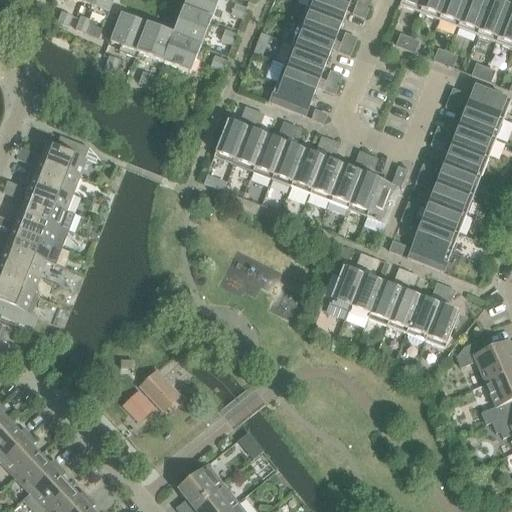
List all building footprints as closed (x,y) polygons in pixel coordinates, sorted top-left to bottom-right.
[(113,0),(83,0),(81,5),(90,8),(88,14),(105,21),(113,0)] [(186,0),(182,12),(209,22),(218,0),(186,0)] [(334,0),(308,0),(305,10),(341,24),(348,5),(334,0)] [(366,0),(358,0),(355,8),(367,13),(371,2),(366,0)] [(401,0),(398,7),(418,15),(423,0),(401,0)] [(423,0),(418,15),(437,23),(445,0),(423,0)] [(467,0),(445,0),(437,23),(456,30),(467,0)] [(467,0),(456,30),(475,38),(489,2),(484,0),(467,0)] [(40,10),(47,13),(50,4),(44,1),(40,10)] [(475,38),(494,45),(508,9),(489,2),(475,38)] [(241,22),(245,11),(234,6),(229,17),(241,22)] [(364,21),(367,13),(355,8),(352,16),(364,21)] [(494,45),(511,52),(511,10),(508,9),(494,45)] [(305,10),(297,29),(333,43),(341,24),(305,10)] [(182,12),(172,37),(199,48),(209,22),(182,12)] [(60,14),(56,25),(67,30),(71,19),(60,14)] [(135,61),(137,56),(146,27),(121,17),(110,45),(120,48),(118,54),(135,61)] [(90,23),(79,19),(74,32),(85,36),(90,23)] [(137,56),(161,65),(172,37),(146,27),(137,56)] [(297,29),(289,48),(326,62),(333,43),(297,29)] [(230,48),(235,37),(224,32),(219,43),(230,48)] [(344,35),(340,46),(352,51),(356,40),(344,35)] [(189,76),(199,48),(172,37),(161,65),(189,76)] [(395,49),(403,52),(408,41),(399,37),(395,49)] [(418,45),(408,41),(403,52),(414,56),(418,45)] [(348,59),(352,51),(340,46),(336,55),(348,59)] [(289,48),(282,67),(318,82),(326,62),(289,48)] [(432,63),(441,67),(446,55),(436,52),(432,63)] [(456,59),(446,55),(441,67),(451,71),(456,59)] [(118,62),(108,59),(103,72),(113,76),(118,62)] [(209,70),(220,74),(224,63),(213,59),(209,70)] [(282,67),(275,85),(311,100),(318,82),(282,67)] [(470,78),(479,82),(484,70),(474,67),(470,78)] [(493,74),(484,70),(479,82),(489,86),(493,74)] [(329,73),(325,84),(337,89),(341,78),(329,73)] [(141,76),(138,86),(148,90),(152,80),(141,76)] [(333,97),(337,89),(325,84),(321,93),(333,97)] [(303,119),(311,100),(275,85),(267,105),(303,119)] [(474,89),(466,109),(502,123),(509,103),(474,89)] [(451,92),(447,102),(459,107),(463,96),(451,92)] [(456,115),(459,107),(447,102),(444,110),(456,115)] [(466,109),(459,128),(494,142),(502,123),(466,109)] [(240,120),(249,124),(253,113),(244,110),(240,120)] [(322,127),(326,117),(314,112),(310,122),(322,127)] [(264,117),(253,113),(249,124),(259,128),(264,117)] [(212,160),(232,168),(246,132),(226,124),(212,160)] [(278,135),(288,139),(292,128),(282,124),(278,135)] [(301,132),(292,128),(288,139),(297,142),(301,132)] [(459,128),(451,148),(487,161),(494,142),(459,128)] [(436,130),(432,140),(444,145),(448,134),(436,130)] [(232,168),(250,175),(264,139),(246,132),(232,168)] [(250,175),(270,183),(284,147),(264,139),(250,175)] [(316,150),(325,154),(329,143),(320,139),(316,150)] [(45,148),(39,164),(78,180),(85,163),(82,162),(87,151),(59,140),(54,151),(45,148)] [(441,153),(444,145),(432,140),(429,148),(441,153)] [(339,147),(329,143),(325,154),(335,157),(339,147)] [(270,183),(288,190),(302,154),(284,147),(270,183)] [(451,148),(444,167),(479,180),(487,161),(451,148)] [(16,162),(24,165),(28,155),(20,151),(16,162)] [(288,190),(308,198),(322,162),(302,154),(288,190)] [(35,157),(28,155),(24,165),(31,168),(35,157)] [(354,165),(363,169),(367,158),(358,155),(354,165)] [(378,162),(367,158),(363,169),(374,173),(378,162)] [(325,204),(327,205),(341,169),(322,162),(308,198),(310,198),(309,202),(310,205),(321,209),(323,208),(324,208),(325,204)] [(39,164),(32,181),(71,197),(78,180),(39,164)] [(444,167),(437,186),(472,199),(479,180),(444,167)] [(421,168),(417,178),(429,183),(433,172),(421,168)] [(343,212),(346,213),(360,177),(341,169),(327,205),(330,206),(329,208),(331,213),(338,216),(343,214),(343,212)] [(402,184),(406,173),(397,169),(392,180),(402,184)] [(346,213),(365,220),(379,184),(360,177),(346,213)] [(426,191),(429,183),(417,178),(414,186),(426,191)] [(32,181),(26,198),(65,213),(71,197),(32,181)] [(399,192),(379,184),(365,220),(385,228),(399,192)] [(3,195),(11,198),(15,188),(7,185),(3,195)] [(437,186),(429,205),(464,218),(472,199),(437,186)] [(22,191),(15,188),(11,198),(18,201),(22,191)] [(26,198),(19,215),(58,230),(65,213),(26,198)] [(429,205),(422,224),(457,238),(464,218),(429,205)] [(406,206),(402,216),(414,221),(418,210),(406,206)] [(19,215),(13,232),(52,246),(58,230),(19,215)] [(411,229),(414,221),(402,216),(399,224),(411,229)] [(8,224),(2,222),(0,226),(0,233),(4,235),(8,224)] [(422,224),(415,242),(450,256),(457,238),(422,224)] [(13,232),(6,248),(45,263),(54,266),(60,250),(52,246),(13,232)] [(442,275),(450,256),(415,242),(407,262),(442,275)] [(399,259),(403,249),(391,244),(387,254),(399,259)] [(6,248),(0,263),(0,265),(38,281),(45,263),(6,248)] [(339,258),(346,261),(350,253),(342,250),(339,258)] [(355,267),(365,270),(368,261),(359,257),(355,267)] [(378,265),(368,261),(365,270),(374,274),(378,265)] [(0,265),(0,284),(32,297),(38,281),(0,265)] [(328,307),(348,315),(362,279),(342,271),(339,279),(329,303),(328,307)] [(396,284),(402,287),(406,276),(400,273),(396,284)] [(331,276),(322,300),(329,303),(339,279),(331,276)] [(416,280),(406,276),(402,287),(412,291),(416,280)] [(348,315),(367,322),(381,286),(362,279),(348,315)] [(32,297),(0,284),(0,305),(31,317),(38,299),(32,297)] [(367,322),(386,329),(400,293),(381,286),(367,322)] [(430,298),(440,302),(444,291),(435,287),(430,298)] [(454,294),(444,291),(440,302),(450,306),(454,294)] [(386,329),(405,337),(419,301),(400,293),(386,329)] [(405,337),(424,344),(438,308),(419,301),(405,337)] [(458,316),(438,308),(424,344),(444,352),(458,316)] [(475,365),(485,387),(511,375),(511,355),(507,344),(488,352),(483,341),(467,348),(456,362),(460,371),(475,365)] [(132,362),(120,362),(120,371),(132,371),(132,362)] [(511,403),(511,375),(485,387),(494,410),(480,416),(485,428),(490,426),(490,425),(511,415),(511,407),(510,404),(511,403)] [(163,413),(177,399),(155,376),(141,390),(163,413)] [(153,411),(137,395),(123,408),(138,425),(153,411)] [(0,416),(5,412),(0,407),(0,435),(9,427),(0,417),(0,416)] [(511,415),(490,425),(490,426),(495,437),(499,435),(502,442),(511,437),(511,415)] [(0,464),(29,438),(23,431),(18,436),(9,427),(0,435),(0,464)] [(255,444),(248,435),(247,435),(237,444),(245,453),(255,444)] [(35,444),(29,438),(0,464),(0,465),(14,481),(39,458),(30,449),(35,444)] [(47,467),(39,458),(14,481),(30,497),(58,470),(52,463),(47,467)] [(175,511),(174,511),(191,511),(222,487),(207,468),(177,492),(186,503),(175,511)] [(64,476),(58,470),(30,497),(43,511),(45,511),(68,491),(59,481),(64,476)] [(279,483),(275,478),(269,483),(273,487),(279,483)] [(229,511),(237,506),(222,487),(191,511),(229,511)] [(76,499),(68,491),(45,511),(76,511),(88,502),(81,494),(76,499)] [(88,511),(94,508),(88,502),(76,511),(88,511)]
